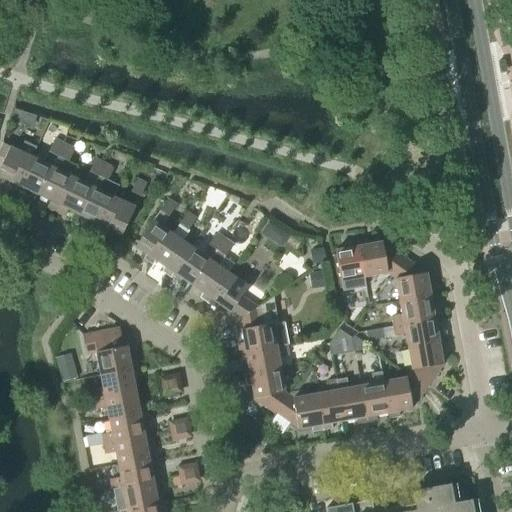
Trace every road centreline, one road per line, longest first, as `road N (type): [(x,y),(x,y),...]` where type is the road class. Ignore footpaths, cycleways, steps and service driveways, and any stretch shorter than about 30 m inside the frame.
road 1 (residential): [(0,240),(84,282),(191,353),(228,484)]
road 2 (tertiary): [(450,0),(499,275),(511,292)]
road 3 (residential): [(228,484),(486,430)]
road 4 (tertiary): [(511,223),(473,0)]
road 5 (residential): [(486,430),(461,284),(419,242)]
